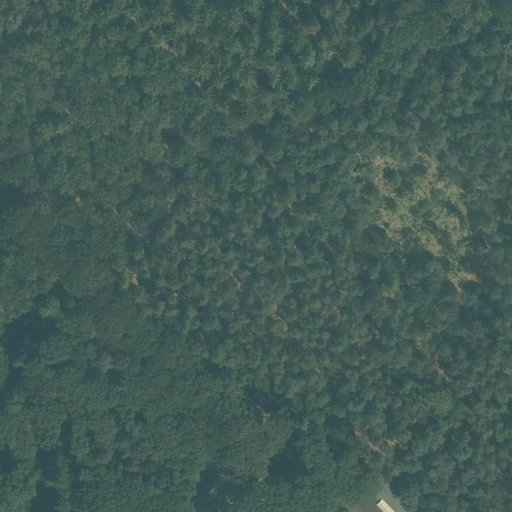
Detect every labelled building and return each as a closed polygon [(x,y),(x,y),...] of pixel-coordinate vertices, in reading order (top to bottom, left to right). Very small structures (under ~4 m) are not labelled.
[(231,437),(217,452),(229,463),(243,448),(231,437)] [(255,461),(244,450),(229,463),(240,475),(255,461)] [(243,478),(254,489),(268,475),(257,464),(243,478)] [(360,489),(350,501),(363,511),(366,511),(369,511),(408,511),(388,491),(391,487),(378,473),(367,482),(366,486),(364,488),(360,489)] [(204,488),(190,502),(199,511),(202,511),(215,499),(204,488)] [(227,511),(218,502),(207,511),(227,511)]
